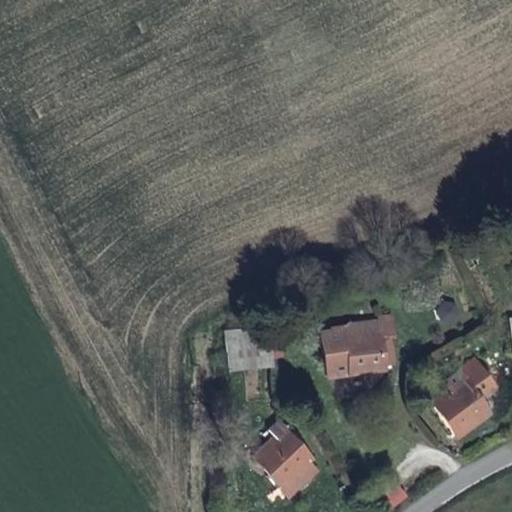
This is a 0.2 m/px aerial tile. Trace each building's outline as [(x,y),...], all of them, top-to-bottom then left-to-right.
[(387,370),(382,334),(393,333),(391,313),(321,322),(327,377),(387,370)] [(226,329),(228,366),(272,363),(270,326),(226,329)] [(478,403),(497,390),(485,371),(437,403),(458,434),(486,415),(478,403)] [(290,500),(322,475),(308,457),(296,441),(290,434),(279,442),(287,452),(265,469),(290,500)] [(296,441),(308,457),(315,451),(303,436),(296,441)] [(245,498),(245,479),(226,480),(227,499),(245,498)] [(396,511),(401,511),(418,499),(403,479),(383,495),(396,511)]
